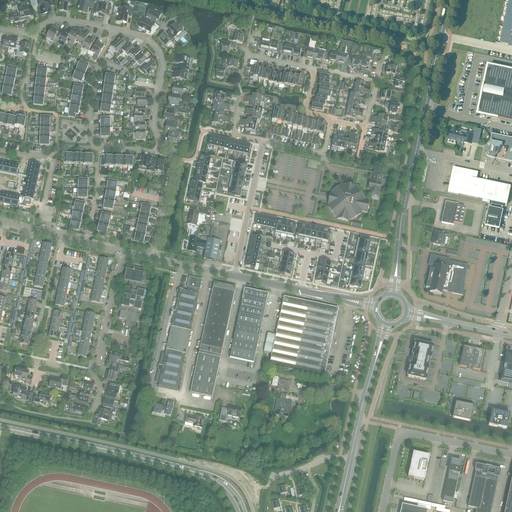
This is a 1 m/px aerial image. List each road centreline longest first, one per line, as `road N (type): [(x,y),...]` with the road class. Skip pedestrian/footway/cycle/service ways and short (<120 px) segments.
road 1 (secondary): [(397,263),(439,36)]
road 2 (unclassified): [(241,278),(223,364),(255,371),(277,285)]
road 3 (primary): [(201,473),(0,427)]
road 4 (unclassified): [(180,397),(151,392),(180,264)]
road 5 (residential): [(258,435),(270,379),(365,393)]
road 6 (residential): [(161,143),(152,123),(160,54),(139,35),(111,29)]
road 7 (residential): [(263,140),(234,276)]
road 8 (unclassified): [(180,397),(208,270)]
road 9 (residential): [(122,251),(93,372)]
road 10 (residential): [(151,258),(173,157),(161,143)]
road 11 (residential): [(94,147),(90,109),(111,29)]
